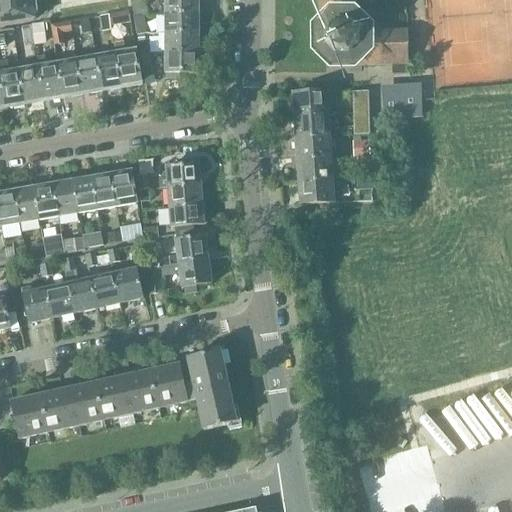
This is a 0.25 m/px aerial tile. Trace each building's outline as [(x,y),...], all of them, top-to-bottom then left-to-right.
[(35,0),(21,0),(0,3),(0,25),(34,20),(33,14),(38,13),(35,0)] [(141,0),(131,3),(133,17),(143,16),(146,16),(143,0),(141,0)] [(165,0),(166,14),(198,14),(198,0),(165,0)] [(324,22),(323,38),(323,44),(318,44),(318,55),(324,55),(325,67),(408,65),(407,31),(358,32),(357,10),(355,0),(317,0),(320,22),(324,22)] [(511,0),(426,0),(436,97),(511,89),(511,0)] [(109,15),(111,28),(131,25),(129,12),(109,15)] [(166,14),(165,34),(198,34),(198,14),(166,14)] [(109,15),(100,17),(103,33),(112,31),(109,15)] [(137,36),(144,34),(146,34),(143,16),(133,17),(136,33),(137,36)] [(89,19),(80,21),(82,35),(91,34),(89,19)] [(63,33),(72,31),(70,22),(51,26),(55,45),(65,43),(63,33)] [(43,24),(31,26),(34,44),(46,42),(43,24)] [(34,44),(31,26),(22,28),(25,46),(34,44)] [(165,34),(165,54),(198,54),(198,34),(165,34)] [(114,47),(115,55),(116,55),(122,87),(141,83),(136,51),(125,53),(123,45),(114,47)] [(140,55),(142,69),(152,67),(150,53),(140,55)] [(198,54),(165,54),(165,74),(166,74),(166,79),(179,79),(179,74),(198,74),(198,54)] [(116,55),(115,55),(97,58),(102,90),(122,87),(116,55)] [(37,58),(38,68),(44,100),(63,97),(58,64),(46,67),(44,56),(37,58)] [(97,58),(77,61),(83,93),(102,90),(97,58)] [(0,62),(0,77),(5,107),(25,103),(19,71),(9,73),(7,61),(0,62)] [(77,61),(58,64),(63,97),(83,93),(77,61)] [(38,68),(19,71),(25,103),(44,100),(38,68)] [(383,91),(385,119),(421,117),(419,89),(383,91)] [(294,95),(295,117),(327,115),(325,93),(294,95)] [(358,103),(358,113),(369,112),(368,103),(358,103)] [(369,112),(358,113),(359,123),(369,123),(369,112)] [(295,117),(296,139),(328,137),(327,115),(295,117)] [(296,139),(298,161),(330,159),(328,137),(296,139)] [(369,142),(355,143),(356,158),(359,158),(369,157),(369,147),(369,142)] [(359,158),(360,172),(370,171),(369,157),(359,158)] [(298,161),(299,184),(331,182),(330,159),(298,161)] [(160,189),(168,189),(168,188),(200,186),(198,165),(198,160),(185,161),(185,167),(166,168),(166,171),(159,180),(160,189)] [(131,172),(112,176),(117,208),(137,204),(131,172)] [(112,176),(92,179),(98,211),(117,208),(112,176)] [(136,178),(139,192),(148,190),(146,176),(136,178)] [(92,179),(73,182),(78,214),(98,211),(92,179)] [(360,180),(361,190),(371,189),(371,179),(360,180)] [(73,182),(53,186),(59,218),(78,214),(73,182)] [(331,182),(299,184),(301,206),(333,204),(331,182)] [(53,186),(34,189),(40,221),(59,218),(53,186)] [(168,188),(168,189),(169,208),(202,205),(200,186),(168,188)] [(34,189),(15,192),(20,224),(40,221),(34,189)] [(371,190),(359,191),(360,202),(372,202),(371,190)] [(139,192),(140,203),(149,202),(148,191),(139,192)] [(15,192),(0,194),(0,224),(1,228),(20,224),(15,192)] [(202,205),(169,208),(171,228),(204,225),(202,205)] [(121,229),(121,233),(123,243),(130,242),(129,231),(128,228),(121,229)] [(156,228),(145,229),(146,238),(157,237),(156,228)] [(108,245),(108,246),(123,243),(121,233),(107,235),(108,245)] [(102,236),(83,239),(84,249),(104,246),(102,236)] [(142,270),(146,270),(208,261),(207,251),(209,251),(207,241),(206,241),(205,238),(175,242),(177,258),(157,261),(141,262),(142,270)] [(84,249),(83,239),(75,240),(77,251),(84,249)] [(42,244),(32,246),(33,256),(43,254),(42,244)] [(12,248),(0,250),(0,260),(14,258),(12,248)] [(117,249),(108,251),(111,264),(120,262),(117,249)] [(94,254),(86,256),(88,269),(97,267),(94,254)] [(38,260),(27,261),(28,269),(39,268),(38,260)] [(208,261),(146,270),(149,295),(162,293),(160,277),(180,274),(182,289),(184,288),(185,294),(197,293),(196,287),(211,284),(211,281),(213,281),(211,271),(210,271),(208,261)] [(76,274),(75,263),(67,264),(69,275),(76,274)] [(52,279),(51,268),(43,270),(45,280),(52,279)] [(136,270),(114,275),(120,305),(143,300),(136,270)] [(114,275),(91,280),(97,310),(120,305),(114,275)] [(75,284),(68,286),(75,315),(97,310),(91,280),(75,284)] [(68,286),(45,290),(52,320),(75,315),(68,286)] [(52,320),(45,290),(32,293),(31,288),(21,290),(29,325),(52,320)] [(0,331),(10,329),(4,300),(0,300),(0,331)] [(187,360),(193,385),(184,387),(188,403),(196,401),(203,431),(236,424),(220,353),(187,360)] [(179,366),(151,372),(159,409),(188,403),(184,387),(179,366)] [(151,372),(123,378),(131,416),(159,409),(151,372)] [(123,378),(95,385),(103,422),(131,416),(123,378)] [(95,385),(67,391),(75,428),(103,422),(95,385)] [(67,391),(39,397),(47,434),(75,428),(67,391)] [(47,434),(39,397),(11,403),(10,402),(6,403),(8,411),(12,410),(19,441),(47,434)]
